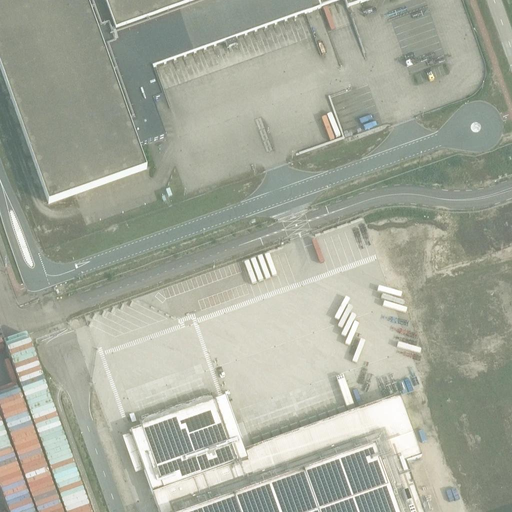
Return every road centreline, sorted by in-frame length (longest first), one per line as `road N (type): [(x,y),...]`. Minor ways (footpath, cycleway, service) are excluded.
road 1 (unclassified): [(35,282),(475,127)]
road 2 (unclassified): [(118,511),(64,356)]
